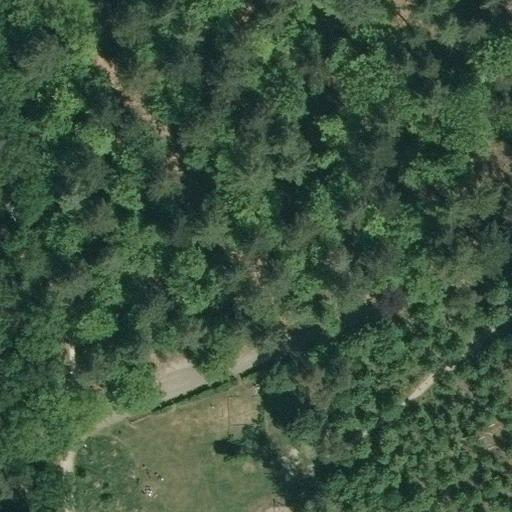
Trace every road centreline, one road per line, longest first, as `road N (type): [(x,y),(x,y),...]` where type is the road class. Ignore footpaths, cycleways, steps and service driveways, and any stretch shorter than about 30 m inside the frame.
road 1 (track): [(61,430),(511,265)]
road 2 (track): [(61,430),(8,0)]
